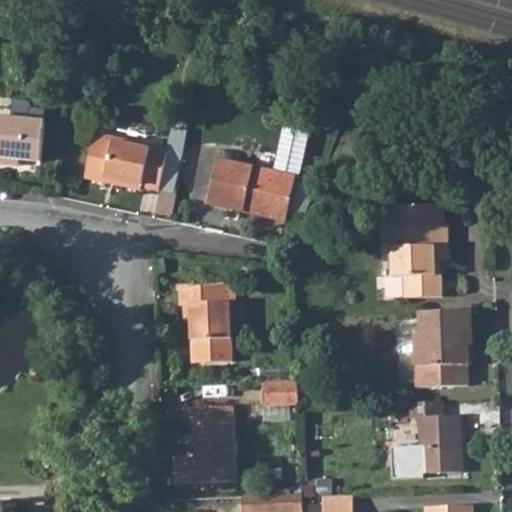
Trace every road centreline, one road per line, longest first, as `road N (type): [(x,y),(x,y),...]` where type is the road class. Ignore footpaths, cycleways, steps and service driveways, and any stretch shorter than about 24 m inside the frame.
road 1 (residential): [(95,251),(147,236),(278,256)]
road 2 (residential): [(95,251),(119,278),(131,315),(131,371)]
